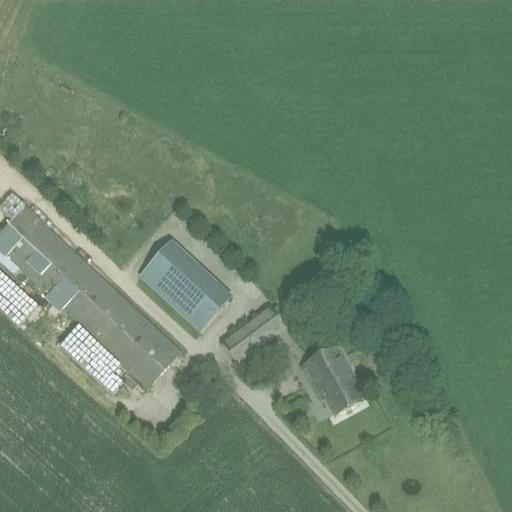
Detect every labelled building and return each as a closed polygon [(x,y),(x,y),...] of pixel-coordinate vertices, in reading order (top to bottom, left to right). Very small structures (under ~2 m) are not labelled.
[(0,254),(147,392),(181,356),(25,209),(0,236),(0,254)] [(252,229),(235,235),(244,259),(261,252),(252,229)] [(206,237),(192,247),(226,293),(240,283),(206,237)] [(168,250),(140,280),(200,335),(227,306),(168,250)] [(270,309),(221,345),(237,366),(286,330),(270,309)] [(111,382),(121,372),(96,345),(86,355),(111,382)] [(362,406),(353,388),(359,384),(340,349),(301,369),(321,406),(326,403),(336,420),(362,406)] [(148,431),(153,418),(141,413),(136,427),(148,431)]
